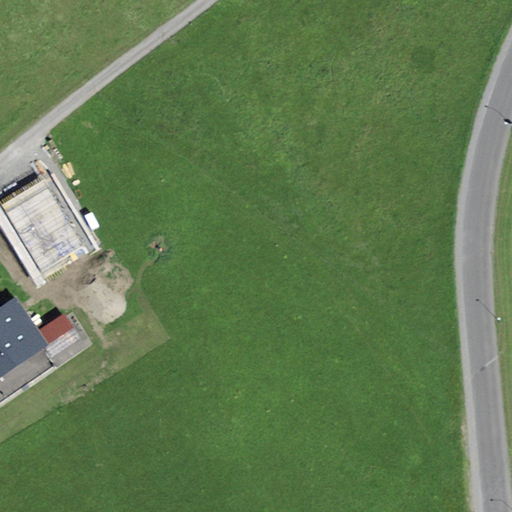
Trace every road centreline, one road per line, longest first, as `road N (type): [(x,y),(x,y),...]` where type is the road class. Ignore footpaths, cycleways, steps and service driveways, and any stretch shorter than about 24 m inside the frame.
road 1 (tertiary): [(511,69),(485,155),(475,243),(496,511)]
road 2 (unclassified): [(34,131),(205,0)]
road 3 (unknown): [(34,131),(22,208),(40,299)]
